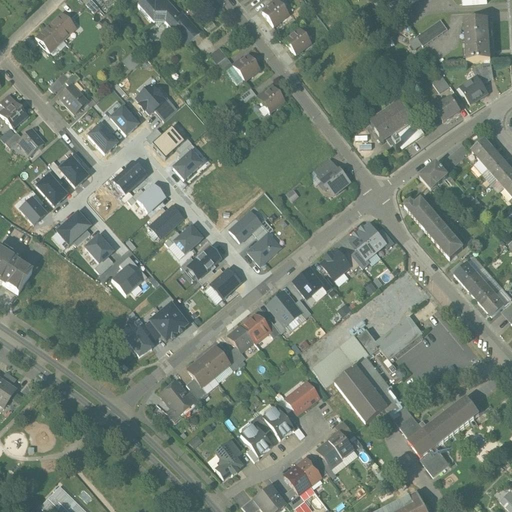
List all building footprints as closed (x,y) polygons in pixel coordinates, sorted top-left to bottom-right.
[(177,19),(164,3),(163,0),(145,0),(135,9),(149,25),(162,26),(180,49),(195,35),(180,16),(177,19)] [(397,0),(388,7),(395,16),(416,0),(397,0)] [(98,11),(89,2),(84,7),(92,16),(98,11)] [(275,2),(267,8),(268,10),(261,15),(272,29),(287,18),(275,2)] [(61,16),(48,28),(62,42),(68,36),(67,34),(74,28),(61,16)] [(214,23),(206,28),(210,33),(218,27),(214,23)] [(437,24),(413,41),(419,50),(443,33),(437,24)] [(484,24),(460,26),(463,67),(487,65),(484,24)] [(48,28),(35,40),(47,53),(54,47),(55,48),(62,42),(48,28)] [(297,30),(289,36),(290,39),(284,44),(294,58),(309,46),(297,30)] [(321,39),(313,45),(317,50),(325,44),(321,39)] [(419,50),(413,41),(406,45),(413,55),(419,50)] [(209,57),(216,67),(226,59),(219,50),(209,57)] [(122,64),(130,72),(139,64),(130,55),(122,64)] [(248,58),(241,63),(240,61),(232,67),(231,67),(243,82),(244,83),(259,71),(248,58)] [(230,65),(226,59),(216,67),(220,72),(230,65)] [(224,70),(237,87),(243,82),(231,67),(232,67),(230,65),(224,70)] [(487,68),(479,68),(474,71),(484,86),(489,83),(487,68)] [(484,86),(474,71),(468,75),(472,82),(473,81),(479,90),(484,86)] [(68,81),(65,84),(69,89),(71,87),(72,88),(79,81),(74,75),(68,81)] [(63,76),(48,90),(53,95),(65,84),(68,81),(63,76)] [(439,81),(429,88),(436,97),(445,90),(439,81)] [(472,82),(455,93),(466,110),(484,98),(479,90),(473,81),(472,82)] [(136,90),(142,96),(151,88),(146,82),(136,90)] [(72,88),(71,87),(69,89),(61,97),(64,101),(62,103),(61,103),(73,117),(87,105),(72,88)] [(164,103),(151,89),(136,102),(140,107),(139,108),(143,113),(145,112),(149,117),(153,113),(164,103)] [(272,89),(266,94),(264,92),(255,99),(266,112),(268,115),(283,103),(272,89)] [(254,97),(250,91),(240,99),(244,104),(254,97)] [(9,97),(0,104),(0,105),(4,110),(7,108),(9,110),(15,105),(9,97)] [(153,113),(164,124),(177,112),(167,101),(164,103),(153,113)] [(447,102),(430,113),(439,127),(456,116),(447,102)] [(105,115),(106,117),(118,130),(125,138),(137,127),(117,104),(105,115)] [(9,110),(7,108),(4,110),(0,113),(0,116),(12,130),(27,118),(15,105),(9,110)] [(397,105),(367,127),(380,145),(385,142),(389,148),(394,145),(389,139),(410,124),(397,105)] [(102,120),(113,134),(118,130),(106,117),(102,120)] [(109,138),(113,134),(102,120),(97,124),(100,127),(109,138)] [(410,124),(389,139),(394,145),(398,150),(397,150),(398,152),(419,137),(410,124)] [(116,146),(109,138),(100,127),(88,138),(104,157),(116,146)] [(162,138),(151,147),(164,163),(177,152),(185,145),(171,129),(162,138)] [(0,139),(5,145),(14,136),(10,131),(0,139)] [(21,140),(17,144),(18,144),(29,157),(43,145),(31,131),(21,140)] [(156,131),(145,140),(151,147),(162,138),(156,131)] [(14,136),(5,145),(10,151),(18,144),(17,144),(21,140),(16,134),(14,136)] [(185,145),(177,152),(180,156),(191,147),(187,143),(185,145)] [(483,143),(470,154),(478,164),(491,153),(483,143)] [(398,150),(394,145),(389,148),(393,153),(397,150),(398,150)] [(195,152),(191,147),(180,156),(177,159),(181,163),(191,155),(195,152)] [(461,147),(457,151),(464,160),(468,156),(461,147)] [(457,151),(436,169),(445,180),(453,174),(450,171),(464,160),(457,151)] [(491,153),(478,164),(486,173),(499,162),(491,153)] [(201,167),(191,155),(181,163),(173,171),(183,183),(201,167)] [(60,171),(59,172),(64,178),(75,190),(87,179),(71,161),(60,171)] [(499,162),(486,173),(494,183),(507,172),(499,162)] [(48,168),(60,181),(64,178),(59,172),(60,171),(53,164),(48,168)] [(145,179),(133,166),(113,184),(125,197),(145,179)] [(436,169),(434,167),(417,181),(428,194),(445,180),(436,169)] [(320,168),(314,172),(319,178),(325,174),(320,168)] [(319,178),(318,180),(322,185),(320,186),(319,188),(322,192),(324,192),(328,189),(333,197),(348,185),(341,175),(336,172),(333,168),(325,174),(319,178)] [(50,170),(43,176),(46,180),(48,178),(57,188),(62,184),(50,170)] [(511,177),(507,172),(494,183),(502,192),(511,183),(511,177)] [(36,188),(54,208),(66,197),(57,188),(48,178),(46,180),(36,188)] [(511,183),(502,192),(510,202),(511,200),(511,183)] [(153,188),(144,196),(136,203),(147,215),(164,200),(153,188)] [(140,192),(127,203),(131,208),(136,203),(144,196),(140,192)] [(38,209),(43,205),(32,193),(27,197),(31,202),(32,201),(38,209)] [(33,227),(45,216),(38,209),(32,201),(31,202),(20,212),(33,227)] [(430,216),(419,203),(412,208),(409,205),(402,210),(416,227),(430,216)] [(166,214),(152,226),(149,229),(160,241),(182,221),(172,209),(166,214)] [(162,210),(148,222),(152,226),(166,214),(162,210)] [(261,226),(250,214),(229,234),(239,245),(261,226)] [(89,229),(77,215),(56,234),(68,247),(89,229)] [(445,234),(430,216),(416,227),(432,245),(445,234)] [(359,235),(376,255),(386,246),(369,227),(365,230),(364,229),(360,232),(361,233),(359,235)] [(201,242),(191,230),(173,245),(184,257),(201,242)] [(376,255),(359,235),(358,236),(356,234),(353,237),(354,239),(350,243),(366,263),(376,255)] [(460,251),(445,234),(432,245),(447,262),(460,251)] [(280,251),(267,237),(247,255),(259,269),(280,251)] [(85,250),(99,266),(107,258),(112,254),(98,238),(85,250)] [(210,271),(220,263),(209,251),(194,264),(187,271),(197,283),(210,271)] [(15,263),(0,253),(0,286),(0,287),(14,266),(15,263)] [(321,266),(334,282),(350,269),(342,258),(337,253),(332,257),(331,256),(325,260),(327,262),(321,266)] [(94,270),(99,276),(113,264),(107,258),(99,266),(94,270)] [(111,282),(125,298),(146,280),(128,260),(119,268),(123,272),(111,282)] [(194,264),(190,260),(181,268),(185,273),(187,271),(194,264)] [(14,266),(0,287),(16,297),(30,276),(14,266)] [(458,266),(449,273),(453,278),(462,270),(458,266)] [(474,278),(465,267),(462,270),(453,278),(462,289),(474,278)] [(197,283),(201,287),(206,283),(214,276),(210,271),(197,283)] [(214,276),(206,283),(210,288),(224,276),(220,271),(214,276)] [(224,276),(210,288),(222,301),(239,286),(227,273),(224,276)] [(322,289),(323,288),(316,280),(310,273),(303,278),(302,276),(299,279),(300,281),(293,286),(306,302),(322,289)] [(321,276),(316,280),(323,288),(322,289),(326,294),(332,289),(321,276)] [(484,288),(474,278),(462,289),(471,300),(484,288)] [(484,288),(471,300),(480,310),(493,299),(484,288)] [(284,328),(300,315),(283,294),(267,308),(284,328)] [(493,299),(480,310),(489,320),(502,309),(493,299)] [(170,307),(181,321),(187,316),(175,303),(170,307)] [(181,321),(170,307),(160,315),(176,335),(178,334),(179,336),(183,333),(182,331),(186,327),(181,321)] [(511,312),(508,308),(499,316),(503,321),(511,313),(511,312)] [(511,313),(503,321),(507,325),(511,320),(511,313)] [(171,342),(175,339),(174,337),(176,335),(160,315),(149,324),(161,338),(165,344),(170,340),(171,342)] [(254,318),(240,329),(254,346),(267,334),(268,334),(262,326),(260,324),(259,325),(254,318)] [(353,338),(310,371),(326,392),(334,386),(353,371),(352,370),(357,366),(358,367),(367,360),(368,362),(379,351),(389,362),(422,336),(409,319),(375,344),(366,332),(355,341),(353,338)] [(139,331),(145,339),(149,336),(139,321),(134,325),(139,331)] [(279,335),(269,322),(262,326),(268,334),(267,334),(273,341),(279,335)] [(154,343),(161,338),(149,324),(144,328),(154,343)] [(252,344),(240,330),(228,340),(235,348),(240,354),(252,344)] [(145,339),(139,331),(126,340),(139,359),(152,350),(145,339)] [(235,348),(227,355),(238,368),(246,362),(240,354),(235,348)] [(214,351),(199,363),(213,380),(227,368),(228,368),(221,360),(214,351)] [(238,368),(227,355),(221,360),(228,368),(227,368),(232,373),(238,368)] [(368,362),(367,360),(358,367),(357,366),(352,370),(353,371),(334,386),(366,426),(385,411),(394,423),(407,412),(368,362)] [(213,380),(199,363),(187,373),(193,380),(201,390),(201,389),(213,380)] [(139,367),(129,376),(133,381),(143,373),(139,367)] [(0,392),(9,379),(5,376),(1,382),(1,383),(0,382),(0,392)] [(9,379),(0,392),(0,408),(2,410),(14,393),(9,390),(9,388),(10,388),(14,382),(9,379)] [(201,390),(193,380),(185,387),(190,393),(196,400),(204,393),(201,389),(201,390)] [(186,397),(176,385),(160,397),(171,411),(177,418),(177,417),(187,409),(188,411),(191,411),(193,410),(193,407),(186,397)] [(306,386),(285,402),(292,411),(296,417),(318,401),(306,386)] [(198,403),(190,393),(186,397),(193,407),(198,403)] [(285,402),(281,397),(276,401),(287,415),(292,411),(285,402)] [(409,443),(408,444),(420,461),(436,450),(479,416),(466,399),(426,430),(409,443)] [(177,418),(171,411),(166,415),(174,425),(179,420),(177,417),(177,418)] [(285,424),(275,411),(262,420),(271,431),(279,443),(292,433),(285,424)] [(407,412),(394,423),(409,443),(426,430),(421,424),(418,426),(407,412)] [(271,431),(262,420),(260,417),(255,420),(266,435),(271,431)] [(266,435),(255,420),(250,424),(253,428),(261,438),(266,435)] [(290,420),(285,424),(292,433),(293,434),(298,431),(290,420)] [(343,424),(335,430),(340,435),(346,443),(354,437),(343,424)] [(261,438),(253,428),(240,438),(250,451),(257,460),(270,450),(261,438)] [(340,435),(329,444),(342,461),(353,453),(346,443),(340,435)] [(240,456),(230,444),(224,448),(234,461),(240,456)] [(342,461),(329,444),(317,453),(323,461),(330,471),(342,461)] [(234,461),(224,448),(215,456),(220,463),(219,470),(215,473),(223,482),(230,477),(232,479),(237,475),(234,472),(239,469),(239,470),(240,469),(234,461)] [(436,450),(420,461),(419,462),(433,479),(449,467),(436,450)] [(257,460),(250,451),(246,455),(254,465),(259,461),(257,460)] [(330,471),(323,461),(318,465),(327,476),(329,479),(334,475),(330,471)] [(318,465),(316,462),(309,467),(319,481),(327,476),(318,465)] [(309,467),(305,463),(295,470),(310,489),(319,481),(309,467)] [(310,489),(295,470),(283,479),(292,490),(298,498),(299,498),(303,504),(315,495),(310,489)] [(283,497),(274,487),(269,490),(277,500),(281,496),(282,498),(282,497),(283,497)] [(269,490),(264,494),(263,493),(258,498),(253,502),(253,503),(259,511),(279,511),(284,509),(277,500),(269,490)] [(298,498),(292,490),(283,497),(282,497),(293,511),(303,504),(299,498),(298,498)] [(511,511),(511,491),(497,506),(502,511),(511,511)] [(425,511),(417,496),(385,511),(425,511)] [(252,501),(241,509),(243,511),(257,511),(259,511),(253,503),(253,502),(252,501)]
